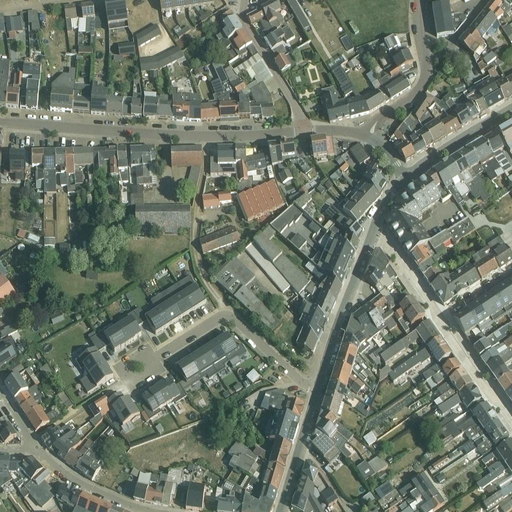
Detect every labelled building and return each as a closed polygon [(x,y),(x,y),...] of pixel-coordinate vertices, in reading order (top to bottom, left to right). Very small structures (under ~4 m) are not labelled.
[(124,0),(123,0),(104,3),(108,26),(128,23),(124,0)] [(175,11),(173,0),(159,0),(161,13),(175,11)] [(186,0),(173,0),(175,11),(188,9),(186,0)] [(199,0),(186,0),(188,9),(201,7),(199,0)] [(293,0),(285,0),(297,21),(304,33),(311,28),(293,0)] [(350,0),(352,6),(355,5),(356,7),(373,0),(380,0),(385,12),(397,8),(394,0),(350,0)] [(485,12),(498,21),(505,16),(510,10),(511,9),(509,8),(504,5),(503,7),(494,0),(485,12)] [(276,3),(262,11),(273,32),(280,28),(284,25),(278,13),(281,12),(276,3)] [(94,4),(81,6),(83,20),(87,20),(86,34),(92,35),(92,38),(94,38),(96,19),(94,4)] [(449,5),(432,8),(437,38),(453,35),(454,35),(466,20),(461,15),(450,17),(449,5)] [(72,28),(73,28),(74,29),(79,28),(79,19),(77,20),(75,7),(64,8),(67,27),(67,33),(72,32),(72,28)] [(37,11),(28,12),(28,24),(38,23),(37,11)] [(262,11),(247,18),(251,26),(260,21),(264,31),(261,33),(265,38),(273,32),(262,11)] [(228,41),(243,32),(231,12),(219,20),(226,31),(224,33),(216,38),(220,44),(222,43),(226,49),(231,46),(228,41)] [(471,30),(481,39),(482,40),(487,35),(492,38),(501,28),(499,23),(498,21),(485,12),(471,30)] [(20,18),(6,21),(8,33),(8,35),(8,34),(15,33),(23,32),(22,30),(20,18)] [(152,29),(157,38),(162,35),(157,26),(152,29)] [(179,27),(173,31),(179,39),(185,35),(183,31),(182,32),(179,27)] [(288,28),(265,42),(271,53),(272,52),(278,62),(283,58),(287,56),(285,52),(281,46),(282,45),(280,41),(284,39),(286,43),(294,38),(288,28)] [(157,38),(152,29),(147,32),(152,41),(157,38)] [(481,51),(483,53),(487,47),(484,45),(485,44),(480,41),(481,39),(471,30),(465,37),(481,51)] [(147,32),(142,35),(147,44),(152,41),(147,32)] [(252,45),(243,32),(228,41),(231,46),(237,55),(237,54),(240,58),(247,54),(245,50),(246,49),(252,45)] [(147,44),(142,35),(137,38),(138,49),(147,44)] [(481,51),(465,37),(460,44),(459,45),(467,51),(474,57),(473,58),(476,63),(480,59),(479,58),(482,54),(483,53),(481,51)] [(407,53),(405,49),(398,50),(393,39),(385,43),(385,44),(393,60),(392,61),(395,65),(398,71),(400,75),(406,72),(404,68),(413,64),(407,53)] [(134,44),(118,47),(120,57),(136,55),(134,44)] [(252,45),(246,49),(253,59),(255,57),(258,56),(252,45)] [(174,51),(179,62),(185,59),(179,49),(174,51)] [(367,55),(363,49),(359,52),(362,58),(367,55)] [(66,56),(62,55),(62,64),(70,65),(71,50),(66,50),(66,56)] [(500,50),(493,55),(497,61),(504,55),(500,50)] [(174,51),(169,54),(174,64),(179,62),(174,51)] [(223,58),(228,65),(238,58),(233,51),(223,58)] [(169,54),(164,57),(169,67),(174,64),(169,54)] [(486,70),(496,62),(495,62),(496,61),(492,55),(486,60),(483,62),(483,63),(477,67),(481,73),(482,73),(486,70)] [(253,59),(251,60),(249,61),(250,61),(233,71),(237,77),(246,72),(255,66),(262,62),(258,56),(255,57),(253,59)] [(164,57),(158,59),(163,70),(169,67),(164,57)] [(342,57),(336,61),(340,68),(347,64),(342,57)] [(278,62),(275,64),(282,75),(290,69),(283,58),(278,62)] [(453,58),(448,63),(454,69),(459,63),(453,58)] [(158,59),(152,60),(153,71),(163,70),(158,59)] [(356,59),(347,65),(350,70),(359,64),(356,59)] [(0,107),(6,108),(8,91),(10,62),(0,61),(0,107)] [(218,62),(211,65),(219,80),(211,84),(212,88),(218,102),(219,107),(220,120),(239,119),(237,105),(234,96),(228,83),(223,72),(218,62)] [(262,62),(255,66),(246,72),(252,82),(255,80),(257,83),(246,89),(248,93),(249,92),(263,84),(271,79),(272,79),(262,62)] [(490,79),(505,103),(511,98),(511,96),(504,82),(502,83),(494,70),(499,67),(496,62),(486,70),(490,79)] [(21,99),(20,109),(37,110),(41,66),(24,64),(24,68),(23,76),(32,77),(32,85),(28,84),(27,94),(27,100),(21,99)] [(398,71),(395,65),(386,70),(389,76),(378,82),(391,101),(410,88),(407,83),(402,75),(401,75),(400,75),(398,71)] [(462,65),(456,70),(462,77),(467,71),(462,65)] [(243,85),(237,77),(230,67),(223,72),(228,83),(229,85),(231,84),(233,88),(237,95),(239,101),(239,105),(237,105),(239,119),(250,119),(249,111),(248,104),(248,101),(245,101),(243,97),(249,95),(248,93),(246,89),(243,85)] [(8,91),(6,108),(18,109),(19,92),(19,90),(22,90),(23,76),(24,68),(18,68),(17,75),(16,87),(14,87),(14,91),(8,91)] [(341,69),(332,74),(341,88),(340,89),(346,97),(352,93),(357,101),(347,103),(351,119),(357,117),(370,114),(362,102),(361,99),(343,72),(341,69)] [(53,85),(51,111),(72,113),(74,96),(75,88),(75,87),(76,70),(69,70),(69,76),(64,75),(53,85)] [(376,93),(362,102),(370,114),(385,104),(391,101),(378,82),(372,73),(366,76),(372,85),(371,85),(376,93)] [(271,79),(263,84),(270,96),(278,91),(271,79)] [(474,88),(487,113),(505,103),(490,79),(474,88)] [(487,113),(474,88),(470,82),(467,84),(471,90),(470,90),(468,92),(463,95),(466,98),(470,96),(475,104),(472,105),(480,117),(487,113)] [(106,116),(108,89),(98,88),(98,87),(95,84),(93,84),(91,115),(106,116)] [(263,84),(249,92),(250,94),(258,108),(260,108),(262,118),(262,120),(273,120),(272,109),(271,98),(270,96),(263,84)] [(463,86),(454,89),(455,96),(466,92),(463,86)] [(72,113),(89,115),(91,88),(75,87),(75,88),(74,96),(72,113)] [(218,102),(212,88),(215,96),(213,97),(215,102),(213,103),(210,104),(210,103),(209,104),(208,105),(208,107),(200,108),(200,121),(220,120),(219,107),(218,102)] [(176,89),(172,89),(173,100),(173,103),(173,106),(172,121),(189,122),(200,121),(200,108),(200,106),(197,96),(194,95),(184,95),(178,95),(178,89),(176,89)] [(145,101),(143,119),(157,120),(158,103),(159,103),(160,98),(156,98),(156,95),(144,94),(145,101)] [(250,94),(249,95),(243,97),(245,101),(250,99),(252,104),(248,104),(249,111),(250,119),(262,118),(260,108),(258,108),(250,94)] [(133,99),(131,118),(141,119),(142,106),(142,96),(139,96),(133,95),(133,99)] [(412,115),(419,125),(424,132),(434,146),(446,138),(436,124),(428,112),(436,105),(437,107),(441,104),(435,99),(434,101),(425,95),(412,115)] [(351,119),(347,103),(340,105),(340,102),(338,103),(336,96),(324,99),(330,124),(351,119)] [(444,101),(462,128),(472,122),(463,109),(461,106),(454,105),(452,102),(453,101),(450,96),(444,101)] [(160,97),(160,98),(159,103),(158,103),(157,120),(172,121),(173,106),(167,106),(168,97),(160,97)] [(106,116),(119,117),(131,118),(133,99),(124,99),(124,100),(108,99),(106,116)] [(441,104),(437,107),(442,112),(443,111),(449,119),(441,124),(440,121),(436,124),(446,138),(462,128),(444,101),(441,104)] [(463,109),(472,122),(480,117),(472,105),(471,104),(463,109)] [(416,138),(426,151),(434,146),(424,132),(420,135),(415,128),(419,125),(412,115),(403,126),(415,139),(416,138)] [(497,133),(507,148),(511,154),(511,153),(511,152),(511,153),(511,152),(511,125),(505,128),(506,130),(498,134),(498,133),(497,133)] [(400,136),(415,158),(419,155),(426,151),(416,138),(415,139),(403,126),(396,134),(400,136)] [(483,142),(505,175),(511,186),(511,176),(510,178),(507,174),(511,169),(511,168),(500,152),(507,148),(497,133),(483,142)] [(400,136),(396,134),(390,141),(405,164),(415,158),(400,136)] [(324,139),(311,141),(313,152),(314,158),(327,156),(334,155),(334,152),(332,139),(324,139)] [(481,141),(469,148),(470,150),(482,142),(481,141)] [(470,150),(485,173),(492,183),(505,175),(483,142),(482,142),(470,150)] [(308,169),(303,161),(298,161),(298,158),(298,154),(294,154),(294,150),(293,143),(280,145),(281,156),(282,159),(283,162),(290,161),(290,163),(291,164),(296,163),(296,164),(297,164),(306,175),(310,172),(310,171),(308,169)] [(292,180),(285,164),(284,164),(283,162),(282,159),(281,156),(280,145),(272,146),(269,146),(270,150),(270,155),(273,167),(278,166),(281,176),(279,176),(283,185),(292,180)] [(357,147),(350,152),(360,166),(368,161),(370,160),(359,145),(357,147)] [(195,199),(197,187),(201,167),(202,167),(201,149),(171,150),(172,168),(192,168),(185,197),(195,199)] [(218,160),(210,160),(210,167),(210,176),(236,175),(236,166),(235,149),(218,150),(218,160)] [(245,149),(235,149),(236,166),(236,175),(237,193),(238,198),(262,189),(262,188),(261,185),(258,172),(266,170),(263,156),(246,160),(245,149)] [(143,186),(141,150),(131,151),(131,168),(136,168),(137,186),(143,186)] [(155,150),(141,150),(143,186),(152,186),(152,179),(149,179),(149,168),(151,168),(151,164),(156,163),(155,150)] [(485,173),(470,150),(450,162),(471,193),(476,201),(480,198),(483,203),(490,199),(494,203),(500,199),(508,212),(511,209),(511,205),(506,196),(502,198),(499,193),(498,191),(497,191),(488,197),(482,189),(485,186),(479,176),(485,173)] [(118,162),(117,151),(93,152),(94,167),(94,177),(102,176),(102,183),(109,183),(108,176),(105,176),(104,163),(110,163),(110,178),(111,184),(119,183),(118,162)] [(126,151),(117,151),(118,162),(119,183),(128,183),(128,180),(128,178),(127,162),(126,151)] [(73,152),(65,153),(66,170),(67,182),(67,187),(68,194),(76,194),(75,186),(75,181),(75,176),(73,152)] [(94,167),(93,152),(73,152),(75,176),(75,181),(75,186),(83,186),(82,174),(79,174),(79,168),(88,167),(88,177),(89,177),(89,185),(94,185),(94,177),(94,167)] [(44,173),(43,153),(25,154),(26,168),(36,168),(36,174),(38,174),(38,177),(36,177),(36,182),(44,182),(44,173)] [(56,153),(43,153),(44,173),(44,182),(44,189),(47,189),(47,195),(56,195),(56,175),(56,169),(56,153)] [(65,153),(56,153),(56,169),(56,175),(61,175),(61,177),(61,187),(67,187),(67,182),(66,170),(65,153)] [(7,165),(4,165),(4,170),(4,175),(10,175),(15,175),(15,178),(15,182),(19,182),(25,182),(25,175),(26,175),(26,168),(25,154),(18,154),(9,154),(10,161),(10,165),(7,165)] [(338,158),(334,161),(339,167),(343,164),(344,163),(339,157),(338,158)] [(440,168),(461,200),(471,193),(450,162),(445,165),(445,168),(442,170),(441,168),(440,168)] [(345,166),(340,171),(343,175),(349,170),(350,169),(346,165),(345,166)] [(379,198),(380,199),(380,198),(387,187),(387,186),(382,183),(379,181),(381,177),(376,174),(378,172),(373,169),(371,168),(363,181),(373,192),(379,198)] [(433,173),(450,198),(453,196),(459,206),(463,203),(461,200),(440,168),(433,173)] [(338,172),(330,179),(334,185),(343,177),(338,172)] [(426,178),(441,202),(443,204),(450,198),(433,173),(426,178)] [(485,173),(479,176),(485,186),(482,189),(488,197),(497,191),(492,183),(485,173)] [(415,189),(406,196),(407,198),(421,216),(441,202),(426,178),(427,181),(426,180),(417,186),(418,187),(415,189)] [(359,195),(373,207),(377,202),(378,201),(380,199),(379,198),(373,192),(363,181),(361,182),(358,186),(363,191),(359,195)] [(262,189),(238,198),(245,215),(280,194),(277,188),(276,183),(262,189)] [(329,183),(324,187),(328,192),(333,187),(329,183)] [(355,191),(359,195),(363,191),(358,186),(354,191),(355,191)] [(131,196),(144,196),(143,187),(131,187),(131,196)] [(502,198),(506,196),(508,194),(505,189),(499,193),(502,198)] [(346,200),(364,216),(373,207),(359,195),(355,191),(354,192),(351,195),(351,194),(346,200)] [(294,193),(284,198),(286,202),(296,198),(294,193)] [(230,194),(217,196),(202,198),(204,210),(220,208),(220,204),(231,203),(230,194)] [(131,209),(129,209),(129,230),(133,230),(133,235),(133,239),(143,239),(143,235),(180,235),(180,230),(191,230),(191,209),(152,209),(144,209),(144,196),(131,196),(130,196),(131,209)] [(303,214),(304,214),(307,217),(310,220),(314,216),(307,210),(314,204),(307,197),(306,197),(305,199),(302,201),(300,202),(294,206),(302,213),(303,214)] [(388,224),(387,225),(396,238),(418,223),(423,220),(421,216),(407,198),(401,203),(402,204),(396,208),(398,211),(391,216),(393,219),(388,222),(389,223),(388,224)] [(364,216),(346,200),(343,203),(340,206),(338,208),(357,225),(363,218),(364,216)] [(289,211),(280,219),(269,228),(277,234),(279,236),(288,226),(289,227),(294,222),(295,224),(304,214),(303,214),(302,213),(294,206),(289,211)] [(466,207),(462,210),(465,216),(465,217),(470,213),(466,207)] [(331,220),(336,224),(357,244),(362,235),(332,209),(330,211),(326,215),(331,220)] [(468,220),(472,227),(482,222),(477,215),(468,220)] [(336,224),(331,220),(323,229),(328,233),(336,224)] [(431,244),(410,258),(418,269),(438,257),(446,252),(443,247),(451,241),(454,246),(475,232),(472,227),(468,220),(433,243),(431,244)] [(313,223),(309,229),(317,236),(322,230),(313,223)] [(418,223),(396,238),(410,258),(431,244),(418,223)] [(352,252),(356,256),(359,246),(359,245),(357,244),(336,224),(328,233),(352,252)] [(201,241),(200,241),(204,256),(240,242),(235,228),(231,230),(231,228),(216,235),(201,241)] [(260,237),(267,244),(277,234),(269,228),(260,237)] [(19,231),(17,237),(23,240),(26,233),(19,231)] [(319,254),(311,264),(317,270),(324,276),(330,279),(342,289),(345,281),(347,282),(350,273),(351,271),(354,263),(353,263),(356,256),(352,252),(328,233),(318,245),(325,252),(323,258),(319,254)] [(297,236),(289,245),(298,253),(306,243),(297,236)] [(254,243),(291,287),(294,291),(293,292),(297,297),(299,296),(305,290),(312,298),(319,301),(314,312),(328,322),(336,303),(318,292),(290,265),(278,253),(267,244),(260,237),(254,243)] [(495,261),(500,270),(511,261),(511,257),(499,238),(487,246),(489,249),(487,250),(493,259),(495,261)] [(17,250),(20,244),(14,241),(11,247),(17,250)] [(291,287),(254,243),(246,251),(283,294),(291,287)] [(278,253),(290,265),(294,261),(281,250),(278,253)] [(493,259),(487,250),(477,257),(490,276),(500,270),(495,261),(493,259)] [(382,272),(391,282),(397,278),(389,266),(379,253),(375,253),(372,261),(382,272)] [(438,257),(418,269),(424,277),(437,268),(434,264),(440,260),(438,257)] [(490,276),(477,257),(472,260),(476,267),(473,269),(481,282),(490,276)] [(229,264),(220,274),(213,280),(233,298),(233,299),(274,338),(285,326),(293,318),(236,260),(235,259),(229,264)] [(382,272),(372,261),(365,280),(375,288),(379,295),(380,296),(387,306),(390,311),(397,306),(385,292),(388,289),(393,285),(391,282),(382,272)] [(220,274),(229,264),(227,262),(218,271),(220,274)] [(317,270),(311,264),(309,263),(305,268),(312,275),(315,271),(317,270)] [(448,277),(431,288),(437,296),(440,300),(444,306),(457,297),(480,283),(469,267),(450,279),(448,277)] [(437,268),(424,277),(429,285),(442,276),(437,268)] [(318,292),(336,303),(342,289),(330,279),(324,276),(317,270),(315,271),(312,275),(324,284),(322,286),(323,287),(318,292)] [(90,273),(89,280),(97,281),(98,274),(90,273)] [(178,285),(194,311),(196,310),(195,310),(205,303),(203,300),(204,300),(191,281),(189,278),(178,285)] [(2,279),(0,281),(0,307),(3,305),(15,298),(2,279)] [(11,285),(15,291),(22,287),(17,281),(11,285)] [(167,298),(181,320),(182,319),(192,312),(193,312),(194,311),(178,285),(164,294),(167,298)] [(499,289),(493,294),(507,315),(511,311),(511,295),(505,285),(504,286),(499,289)] [(142,292),(146,299),(154,294),(150,288),(142,292)] [(401,295),(398,297),(400,301),(409,295),(406,291),(401,295)] [(130,294),(124,297),(128,303),(133,300),(130,294)] [(155,308),(167,328),(169,328),(168,327),(179,320),(180,321),(181,320),(167,298),(164,294),(151,302),(154,308),(155,308)] [(480,302),(479,302),(491,320),(494,324),(507,315),(493,294),(485,298),(480,302)] [(369,305),(386,328),(390,333),(397,327),(391,318),(394,316),(391,312),(387,316),(383,311),(386,309),(385,307),(387,306),(380,296),(369,305)] [(398,323),(418,308),(412,299),(399,309),(401,312),(394,317),(398,323)] [(303,304),(298,315),(303,319),(300,325),(318,343),(319,341),(322,334),(328,322),(314,312),(308,307),(304,302),(303,304)] [(473,306),(466,311),(478,329),(480,332),(494,324),(491,320),(479,302),(478,303),(473,306)] [(372,324),(375,328),(379,333),(386,328),(369,305),(361,312),(369,320),(372,324)] [(138,319),(142,326),(147,322),(156,336),(166,330),(167,328),(155,308),(145,314),(143,315),(140,309),(134,313),(138,319)] [(418,308),(398,323),(405,334),(409,331),(406,327),(410,325),(411,327),(424,318),(421,313),(418,308)] [(478,329),(466,311),(456,318),(457,320),(455,321),(466,337),(478,329)] [(361,337),(366,343),(371,339),(369,336),(368,335),(375,328),(372,324),(369,320),(361,312),(353,318),(365,334),(361,337)] [(117,328),(128,345),(135,340),(141,336),(137,329),(140,327),(142,326),(138,319),(134,313),(123,320),(125,322),(117,328)] [(61,315),(51,319),(54,326),(64,321),(61,315)] [(293,318),(285,326),(300,339),(297,348),(308,353),(313,356),(318,343),(300,325),(293,318)] [(360,348),(364,352),(370,347),(369,346),(366,343),(361,337),(365,334),(353,318),(352,318),(345,337),(360,348)] [(511,322),(486,341),(474,349),(481,360),(500,346),(498,342),(505,338),(503,335),(511,328),(511,322)] [(380,358),(381,359),(386,365),(408,349),(407,348),(420,339),(427,349),(440,339),(429,323),(412,335),(408,338),(393,349),(384,355),(380,358)] [(5,332),(1,334),(3,338),(24,329),(23,324),(15,328),(15,326),(5,331),(5,332)] [(102,345),(105,349),(110,346),(114,353),(121,349),(121,350),(127,346),(128,345),(117,328),(109,333),(107,330),(97,337),(102,345)] [(216,342),(229,363),(238,358),(238,359),(247,354),(241,345),(236,349),(228,335),(216,342)] [(474,349),(486,341),(482,335),(470,343),(474,349)] [(97,337),(90,341),(95,349),(76,362),(81,371),(84,369),(89,377),(106,366),(102,360),(102,361),(99,356),(98,354),(105,349),(102,345),(97,337)] [(358,355),(359,357),(362,354),(364,352),(360,348),(345,337),(342,348),(358,353),(358,355)] [(14,352),(14,351),(18,348),(14,342),(11,338),(3,342),(2,341),(0,342),(0,370),(7,365),(17,360),(18,358),(16,355),(14,352)] [(511,338),(500,346),(481,360),(487,368),(511,349),(511,338)] [(440,339),(427,349),(389,376),(394,383),(420,364),(423,364),(433,357),(439,365),(423,375),(427,381),(455,361),(440,339)] [(203,351),(217,375),(226,370),(224,366),(228,364),(229,363),(216,342),(203,351)] [(381,350),(384,355),(393,349),(389,345),(381,350)] [(367,375),(369,377),(371,379),(373,377),(368,371),(369,370),(365,366),(366,364),(359,357),(358,355),(358,353),(342,348),(339,357),(355,362),(367,375)] [(511,349),(487,368),(491,374),(511,359),(511,349)] [(384,355),(381,350),(370,358),(376,366),(377,372),(380,371),(381,359),(380,358),(384,355)] [(189,360),(202,380),(207,377),(209,381),(217,375),(203,351),(189,360)] [(336,366),(353,371),(365,383),(367,381),(366,380),(369,377),(367,375),(355,362),(339,357),(336,366)] [(238,358),(229,363),(233,369),(241,364),(238,359),(238,358)] [(511,359),(491,374),(492,376),(498,384),(511,373),(511,359)] [(179,385),(183,392),(201,381),(202,380),(189,360),(188,361),(176,369),(185,381),(179,385)] [(455,361),(427,381),(432,389),(461,369),(455,361)] [(18,362),(7,369),(13,378),(23,371),(18,362)] [(106,366),(89,377),(80,383),(88,395),(113,378),(110,373),(110,372),(106,366)] [(350,380),(361,391),(365,386),(358,381),(351,376),(353,371),(336,366),(333,375),(350,380)] [(47,367),(40,371),(44,379),(49,377),(50,379),(53,377),(47,367)] [(380,372),(380,380),(380,382),(393,373),(388,367),(380,372)] [(30,369),(25,372),(36,387),(40,384),(30,369)] [(442,396),(448,392),(445,389),(451,384),(454,388),(467,379),(463,372),(437,389),(442,396)] [(254,373),(247,379),(253,384),(259,378),(254,373)] [(511,373),(498,384),(505,394),(511,388),(511,373)] [(330,385),(346,391),(348,385),(352,388),(351,389),(357,395),(361,391),(350,380),(333,375),(330,385)] [(15,401),(27,393),(28,392),(18,377),(5,386),(15,401)] [(448,392),(442,396),(434,402),(439,408),(472,385),(467,379),(454,388),(448,392)] [(156,389),(167,407),(173,403),(175,406),(185,400),(187,398),(183,392),(179,385),(174,388),(170,381),(163,385),(156,389)] [(240,384),(233,388),(236,393),(243,389),(240,385),(240,384)] [(327,395),(345,401),(347,402),(349,400),(354,401),(355,397),(349,393),(346,391),(330,385),(327,395)] [(472,385),(439,408),(443,415),(462,402),(467,408),(481,399),(472,385)] [(420,386),(413,390),(416,395),(423,391),(420,386)] [(144,413),(150,421),(161,415),(160,411),(166,407),(167,407),(156,389),(149,394),(143,398),(147,405),(142,409),(144,413)] [(274,413),(300,421),(304,406),(287,400),(288,397),(283,396),(285,393),(284,392),(281,390),(266,393),(263,403),(261,409),(274,413)] [(27,393),(15,401),(21,409),(33,401),(27,393)] [(428,394),(414,404),(417,408),(432,398),(428,394)] [(33,401),(21,409),(26,417),(38,409),(37,408),(43,403),(41,400),(44,398),(42,395),(33,401)] [(66,395),(59,399),(67,411),(68,410),(73,407),(66,395)] [(132,421),(133,423),(140,418),(139,417),(140,417),(134,408),(133,408),(128,400),(125,402),(120,395),(108,403),(123,427),(132,421)] [(322,411),(337,422),(338,418),(341,419),(345,401),(327,395),(322,411)] [(453,421),(436,434),(442,442),(440,443),(443,446),(454,438),(455,439),(457,437),(464,432),(491,413),(483,401),(470,410),(475,417),(472,419),(471,418),(458,428),(453,421)] [(38,409),(26,417),(36,432),(59,417),(55,412),(47,417),(41,409),(39,410),(38,409)] [(429,410),(421,412),(423,418),(431,415),(429,410)] [(319,420),(337,434),(348,443),(351,439),(352,439),(354,436),(337,422),(322,411),(319,420)] [(150,421),(144,413),(143,413),(141,415),(147,423),(150,421)] [(286,446),(291,448),(300,421),(274,413),(272,420),(274,421),(270,434),(268,433),(266,439),(275,443),(286,446)] [(491,413),(464,432),(470,440),(497,422),(491,413)] [(417,414),(408,420),(411,424),(414,422),(414,423),(420,419),(417,414)] [(436,434),(453,421),(460,417),(457,414),(455,416),(454,414),(448,419),(447,419),(446,419),(442,422),(432,429),(436,434)] [(94,419),(90,422),(93,425),(95,428),(103,420),(99,416),(94,419)] [(0,430),(9,425),(4,417),(4,418),(0,419),(0,430)] [(316,430),(341,453),(347,460),(351,456),(345,449),(345,448),(334,438),(337,434),(319,420),(316,430)] [(85,421),(75,427),(78,431),(88,425),(85,421)] [(132,421),(123,427),(121,428),(125,434),(127,433),(136,427),(133,423),(132,421)] [(497,422),(470,440),(458,448),(460,452),(464,449),(467,454),(477,447),(503,430),(497,422)] [(9,425),(0,430),(0,436),(4,444),(5,444),(17,437),(9,425)] [(49,450),(73,434),(74,434),(68,426),(61,431),(58,427),(52,430),(40,438),(42,441),(49,450)] [(341,453),(316,430),(311,446),(329,465),(341,453)] [(503,430),(477,447),(483,456),(509,438),(503,430)] [(73,434),(49,450),(54,455),(58,452),(60,454),(57,457),(65,462),(73,451),(80,441),(80,440),(78,439),(76,438),(73,434)] [(369,434),(363,438),(367,442),(368,441),(370,443),(373,440),(369,434)] [(234,445),(237,441),(231,436),(228,440),(234,445)] [(73,451),(65,462),(75,470),(94,444),(89,440),(78,455),(73,451)] [(237,441),(234,445),(228,453),(235,457),(240,459),(242,457),(255,465),(255,464),(259,458),(254,454),(237,441)] [(490,474),(511,459),(511,442),(511,441),(498,450),(496,451),(494,452),(481,461),(484,465),(496,457),(500,463),(498,464),(497,463),(487,470),(490,474)] [(254,454),(259,458),(266,463),(269,465),(285,470),(291,448),(286,446),(275,443),(271,457),(257,448),(254,454)] [(94,444),(75,470),(92,482),(101,469),(97,466),(103,458),(96,453),(100,448),(94,444)] [(240,459),(235,457),(230,465),(240,471),(247,475),(263,485),(269,465),(266,463),(263,469),(261,467),(255,464),(255,465),(242,457),(240,459)] [(367,464),(376,475),(388,467),(388,466),(378,457),(367,464)] [(445,457),(428,469),(431,473),(439,467),(440,468),(443,466),(442,465),(448,461),(445,457)] [(0,485),(1,487),(2,488),(13,480),(9,473),(10,459),(0,459),(0,485)] [(10,459),(9,473),(17,474),(22,479),(26,476),(37,466),(32,459),(10,459)] [(511,459),(490,474),(477,484),(479,488),(483,489),(503,474),(504,474),(503,473),(508,470),(511,475),(511,476),(498,486),(502,491),(511,484),(511,459)] [(376,475),(367,464),(366,462),(357,469),(365,483),(366,482),(376,475)] [(313,485),(321,498),(328,508),(338,502),(330,490),(327,492),(317,476),(318,473),(310,464),(306,464),(302,475),(313,485)] [(240,471),(230,465),(229,467),(233,470),(232,472),(238,475),(240,471)] [(269,465),(263,485),(267,487),(266,489),(278,494),(285,470),(269,465)] [(37,466),(26,476),(26,477),(16,485),(19,489),(23,485),(26,488),(43,472),(41,470),(37,466)] [(134,469),(131,475),(137,478),(140,473),(134,469)] [(167,476),(161,506),(170,508),(171,499),(175,500),(177,488),(189,490),(192,476),(189,475),(189,477),(183,476),(183,473),(169,470),(168,477),(167,476)] [(384,471),(377,475),(382,482),(388,478),(384,471)] [(43,472),(26,488),(21,492),(25,499),(29,495),(42,509),(53,498),(48,493),(51,490),(45,484),(44,485),(43,483),(50,477),(43,472)] [(149,483),(151,476),(144,475),(140,473),(134,501),(144,503),(148,490),(149,483)] [(442,473),(436,478),(439,483),(446,478),(442,473)] [(151,476),(149,483),(157,484),(155,491),(148,490),(144,503),(161,506),(167,476),(161,475),(160,478),(151,476)] [(239,488),(245,491),(259,500),(258,501),(274,506),(278,494),(266,489),(267,487),(263,485),(247,475),(240,487),(239,488)] [(308,502),(314,511),(322,511),(317,500),(321,498),(313,485),(302,475),(295,496),(308,502)] [(416,490),(428,482),(423,475),(399,491),(403,497),(415,489),(416,490)] [(235,495),(232,511),(242,511),(245,491),(239,488),(226,480),(222,488),(221,489),(235,495)] [(381,500),(395,491),(389,482),(375,491),(381,500)] [(402,511),(434,490),(428,482),(416,490),(410,495),(412,498),(399,507),(402,511)] [(511,484),(502,491),(483,504),(487,510),(504,499),(503,498),(511,492),(511,484)] [(75,511),(83,495),(64,485),(56,499),(57,501),(68,506),(67,508),(71,509),(69,511),(75,511)] [(232,511),(235,495),(221,489),(217,488),(213,511),(232,511)] [(190,489),(188,504),(199,506),(200,498),(202,498),(202,493),(195,492),(195,490),(190,489)] [(395,491),(381,500),(378,502),(381,506),(393,498),(394,499),(395,498),(397,501),(396,502),(395,501),(389,505),(391,507),(402,500),(395,490),(395,491)] [(434,490),(402,511),(401,511),(417,511),(427,505),(439,497),(434,490)] [(245,491),(242,511),(271,511),(274,506),(258,501),(259,500),(245,491)] [(370,493),(360,500),(364,507),(375,499),(370,493)] [(83,495),(75,511),(88,511),(92,505),(93,500),(83,495)] [(314,511),(308,502),(295,496),(292,508),(299,511),(314,511)] [(511,496),(499,506),(503,511),(507,511),(511,508),(511,496)] [(427,505),(417,511),(432,511),(444,504),(439,497),(427,505)] [(92,505),(88,511),(99,511),(103,504),(93,500),(92,505)]
